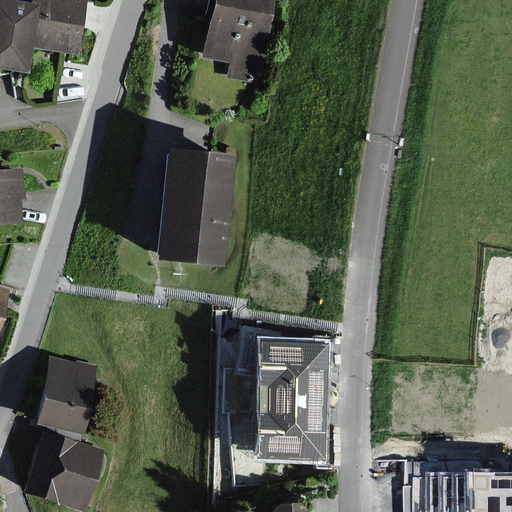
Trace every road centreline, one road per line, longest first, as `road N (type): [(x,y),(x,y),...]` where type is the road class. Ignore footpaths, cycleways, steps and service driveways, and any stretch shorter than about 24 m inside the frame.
road 1 (residential): [(410,0),(365,272),(356,511)]
road 2 (residential): [(139,0),(0,420)]
